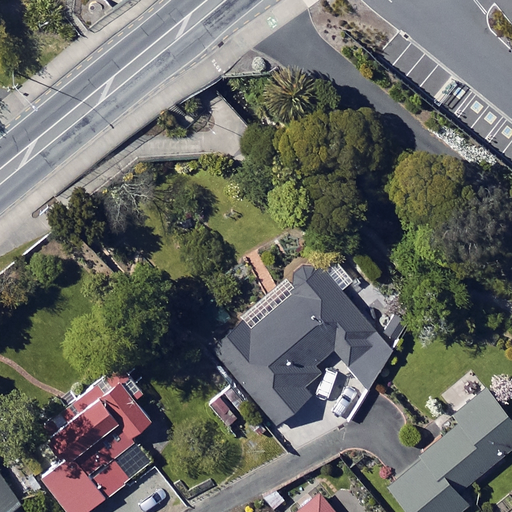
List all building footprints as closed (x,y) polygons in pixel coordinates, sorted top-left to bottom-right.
[(395,350),(313,256),(285,280),(291,287),(247,326),(237,314),(206,341),(236,376),(220,389),(259,433),(308,390),(299,379),(316,365),(313,360),(331,345),(361,380),(395,350)] [(109,450),(151,420),(115,369),(43,420),(65,452),(39,471),(67,511),(74,511),(127,476),(109,450)] [(511,438),(511,419),(482,384),(453,409),(456,413),(381,477),(410,511),(449,511),(465,499),(455,487),(511,438)] [(0,510),(19,498),(0,468),(0,510)] [(336,511),(315,487),(284,511),(336,511)]
